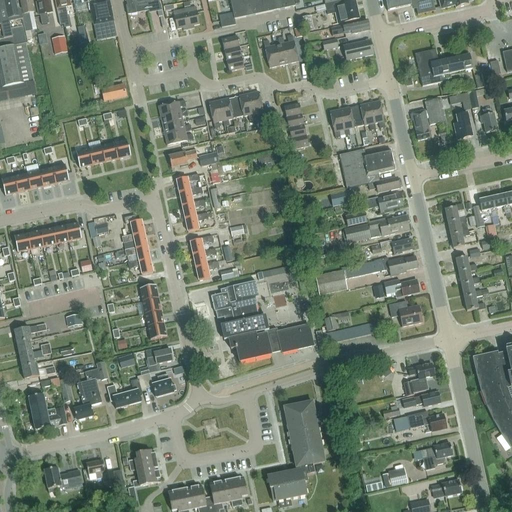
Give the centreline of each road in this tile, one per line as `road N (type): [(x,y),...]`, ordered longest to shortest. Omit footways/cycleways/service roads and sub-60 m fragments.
road 1 (residential): [(448,339),(244,395)]
road 2 (residential): [(389,81),(332,93),(258,76),(208,84),(195,71)]
road 3 (residential): [(198,397),(156,199)]
road 4 (residential): [(485,511),(448,339)]
road 5 (residential): [(173,416),(185,460),(248,450),(255,438),(244,395)]
road 6 (residential): [(11,454),(173,416)]
road 7 (residential): [(448,339),(412,177)]
road 8 (residential): [(0,221),(80,203),(96,211),(156,199)]
road 9 (residential): [(380,36),(483,12),(496,0)]
